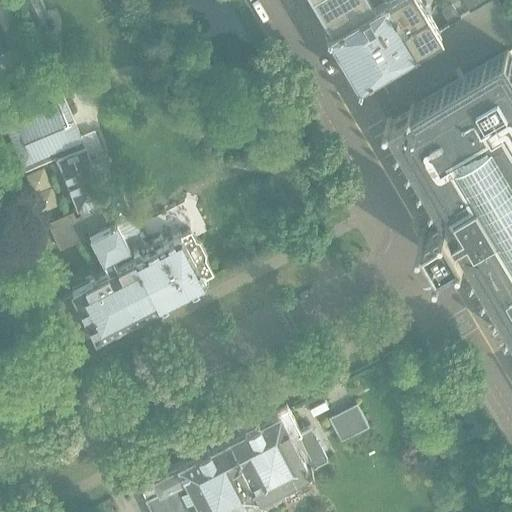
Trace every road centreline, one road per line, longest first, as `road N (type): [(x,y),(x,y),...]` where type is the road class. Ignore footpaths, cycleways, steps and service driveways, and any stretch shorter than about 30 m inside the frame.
road 1 (residential): [(0,466),(413,249)]
road 2 (residential): [(413,249),(269,0)]
road 3 (residential): [(511,413),(413,249)]
